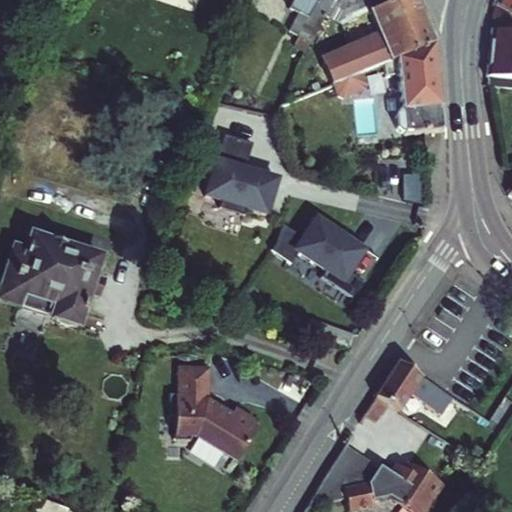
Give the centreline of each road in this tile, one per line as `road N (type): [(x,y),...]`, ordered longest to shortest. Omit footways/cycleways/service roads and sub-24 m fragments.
road 1 (residential): [(482,219),(439,251),(275,511)]
road 2 (secondary): [(482,219),(460,55),(467,0)]
